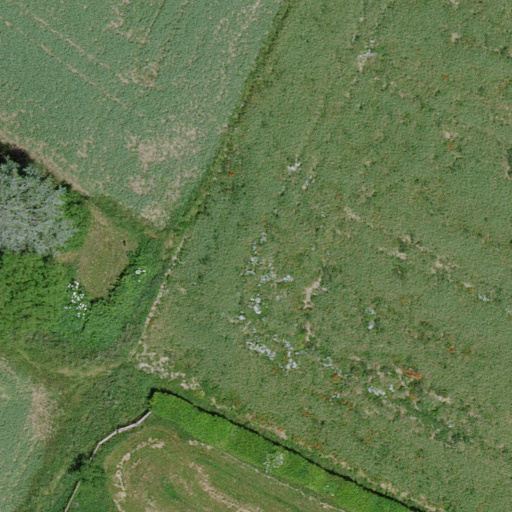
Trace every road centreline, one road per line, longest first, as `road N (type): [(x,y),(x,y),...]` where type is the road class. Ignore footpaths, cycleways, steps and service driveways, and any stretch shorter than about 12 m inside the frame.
road 1 (track): [(321,0),(195,262),(147,343),(81,425),(43,511)]
road 2 (track): [(0,307),(116,375)]
